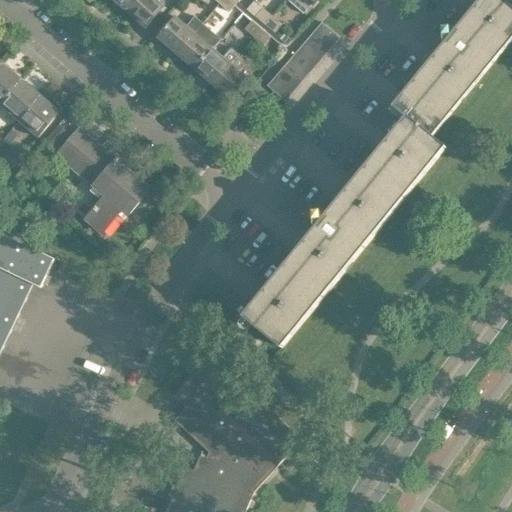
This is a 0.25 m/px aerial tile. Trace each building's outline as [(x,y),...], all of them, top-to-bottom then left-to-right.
[(112,0),(127,12),(137,0),(112,0)] [(156,0),(137,0),(127,12),(145,28),(164,6),(156,0)] [(231,0),(222,0),(219,4),(229,12),(236,4),(231,0)] [(288,0),(306,15),(318,0),(288,0)] [(394,107),(432,138),(511,40),(511,0),(481,0),(456,31),(450,27),(443,27),(445,45),(394,107)] [(255,17),(265,25),(272,16),(262,8),(255,17)] [(168,48),(176,54),(202,23),(194,16),(186,26),(176,17),(155,41),(166,51),(168,48)] [(272,16),(265,25),(274,33),(281,24),(272,16)] [(244,29),(254,37),(261,29),(252,21),(244,29)] [(322,22),(314,31),(332,47),(340,38),(322,22)] [(176,54),(194,70),(213,48),(203,39),(210,30),(202,23),(176,54)] [(261,29),(254,37),(263,45),(271,37),(261,29)] [(314,31),(306,40),(324,56),(332,47),(314,31)] [(306,40),(298,49),(316,65),(324,56),(306,40)] [(194,70),(213,86),(239,54),(231,47),(223,57),(213,48),(194,70)] [(298,49),(290,58),(309,74),(316,65),(298,49)] [(239,54),(213,86),(231,101),(250,80),(239,71),(247,61),(239,54)] [(290,58),(283,67),(301,83),(309,74),(290,58)] [(0,65),(0,104),(21,79),(2,63),(0,65)] [(283,67),(275,77),(293,92),(301,83),(283,67)] [(293,92),(275,77),(267,86),(285,101),(293,92)] [(19,120),(40,95),(21,79),(0,104),(19,120)] [(62,109),(51,99),(48,102),(40,95),(19,120),(38,137),(62,109)] [(245,317),(282,348),(445,150),(408,119),(328,216),(322,212),(314,212),(316,231),(245,317)] [(59,125),(46,140),(57,150),(70,135),(59,125)] [(56,154),(102,194),(105,196),(85,219),(101,233),(122,210),(128,215),(150,189),(79,128),(56,154)] [(2,140),(0,142),(0,155),(2,158),(11,147),(2,140)] [(41,288),(47,275),(55,258),(0,231),(0,353),(17,319),(33,284),(41,288)] [(169,380),(185,342),(162,332),(145,370),(169,380)] [(165,511),(245,511),(254,492),(300,442),(241,388),(230,400),(218,389),(222,385),(201,366),(173,397),(185,408),(174,420),(209,452),(207,457),(204,456),(201,454),(194,471),(185,467),(165,511)]
